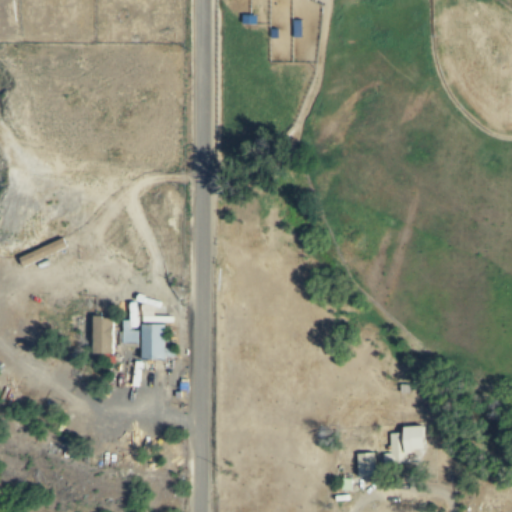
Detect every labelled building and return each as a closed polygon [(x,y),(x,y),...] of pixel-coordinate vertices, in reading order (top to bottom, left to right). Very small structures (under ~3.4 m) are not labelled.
[(292,19),(301,19),(302,37),(292,37),(292,19)] [(269,29),(278,29),(278,39),(269,39),(269,29)] [(92,318),(115,318),(115,350),(92,350),(92,318)] [(121,321),(134,320),(135,330),(138,330),(138,347),(118,347),(118,330),(122,330),(121,321)] [(142,324),(165,325),(165,358),(141,358),(142,324)] [(178,383),(187,383),(187,392),(178,392),(178,383)] [(404,425),(424,424),(426,454),(406,455),(404,425)] [(389,432),(403,432),(404,452),(389,453),(389,432)] [(357,454),(374,453),(375,477),(358,478),(357,454)] [(341,478),(352,478),(351,492),(340,491),(341,478)]
